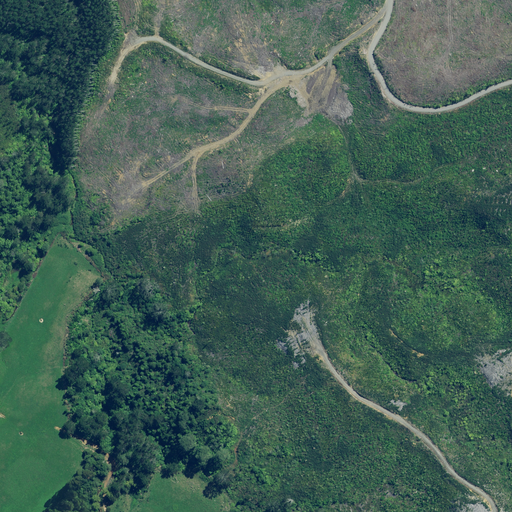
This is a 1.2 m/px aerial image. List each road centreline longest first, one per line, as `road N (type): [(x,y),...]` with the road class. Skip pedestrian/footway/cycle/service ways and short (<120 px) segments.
road 1 (track): [(364,61),(263,155),(133,215)]
road 2 (track): [(387,0),(368,33),(364,61),(396,110),(450,108),(484,91),(511,89)]
road 3 (track): [(106,511),(110,458),(0,398)]
